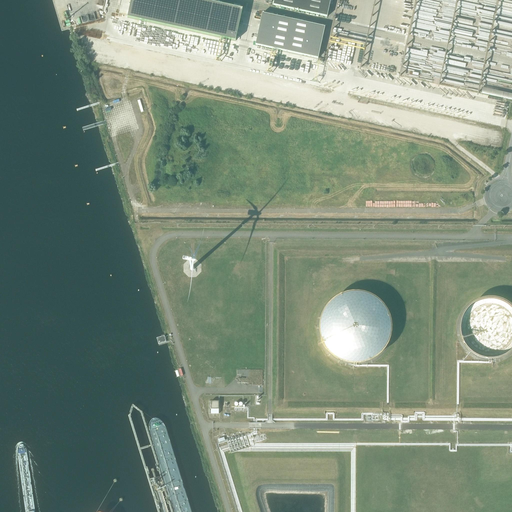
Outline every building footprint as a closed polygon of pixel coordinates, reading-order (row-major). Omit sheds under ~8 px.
[(243,9),(201,0),(131,0),(128,17),(236,41),(243,9)] [(274,0),(273,5),(327,17),(330,0),(274,0)] [(318,58),(325,27),(262,13),(255,45),(318,58)] [(511,94),(482,88),(481,93),(511,99),(511,94)] [(375,297),(373,296),(372,296),(370,295),(368,294),(367,293),(365,293),(364,293),(362,292),(360,292),(358,292),(357,292),(355,292),(354,292),(352,292),(350,292),(349,292),(347,293),(345,293),(343,294),(342,294),(341,295),(339,295),(337,296),(336,297),(335,298),(334,299),(333,299),(331,301),(330,302),(329,303),(327,305),(326,306),(326,307),(324,309),(324,310),(323,312),(322,313),(322,315),(321,316),(321,317),(320,319),(320,320),(320,321),(319,323),(319,324),(319,326),(319,328),(319,329),(319,331),(319,332),(319,333),(320,335),(320,336),(320,337),(321,338),(321,339),(321,341),(322,341),(322,343),(323,345),(324,347),(325,348),(326,349),(327,351),(328,352),(330,354),(332,355),(333,356),(335,358),(337,359),(339,360),(340,361),(341,361),(343,362),(345,363),(347,363),(349,364),(352,364),(354,364),(356,364),(358,364),(360,364),(362,364),(364,363),(367,362),(369,362),(371,361),(373,360),(375,359),(376,358),(377,357),(378,356),(380,355),(381,353),(383,352),(384,350),(386,348),(387,346),(387,345),(388,344),(389,343),(389,342),(389,340),(390,339),(390,338),(391,336),(391,335),(391,334),(391,332),(392,330),(392,329),(392,328),(392,327),(392,325),(391,323),(391,322),(391,321),(391,320),(390,318),(390,317),(390,316),(389,314),(388,313),(388,312),(387,310),(386,309),(385,308),(385,306),(384,306),(383,304),(381,302),(379,301),(378,299),(376,298),(375,297)] [(499,358),(501,357),(503,357),(504,356),(506,355),(507,354),(509,353),(511,351),(511,350),(511,307),(510,305),(508,304),(506,303),(505,302),(503,301),(502,301),(501,300),(499,300),(497,299),(495,299),(493,298),(492,298),(490,298),(487,298),(486,299),(484,299),(483,299),(481,300),(479,301),(477,301),(476,302),(474,303),(472,304),(471,305),(470,306),(469,307),(468,308),(467,310),(465,311),(464,313),(463,314),(463,316),(462,317),(462,318),(461,319),(461,320),(461,321),(461,322),(460,323),(460,324),(460,326),(460,328),(460,330),(460,332),(460,334),(460,335),(461,336),(461,337),(461,339),(462,339),(462,340),(462,341),(463,343),(464,345),(466,347),(466,348),(467,349),(469,350),(470,351),(471,352),(472,353),(474,354),(475,355),(476,356),(478,357),(480,357),(481,358),(482,358),(483,358),(484,359),(486,359),(488,359),(490,359),(491,359),(492,359),(494,359),(496,359),(498,358),(499,358)] [(211,413),(220,413),(219,400),(211,401),(211,413)]
